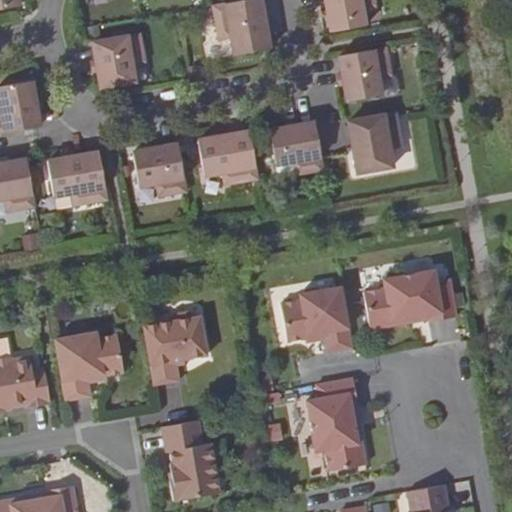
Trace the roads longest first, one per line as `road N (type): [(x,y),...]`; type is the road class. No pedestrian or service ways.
road 1 (residential): [(291,0),(299,36),(289,76),(252,96),(118,120),(73,92),(56,35)]
road 2 (residential): [(0,450),(89,436),(123,460),(133,511)]
road 3 (residential): [(436,412),(468,429),(484,511)]
